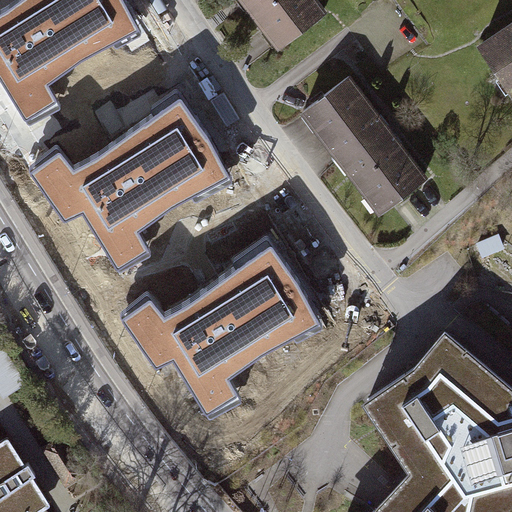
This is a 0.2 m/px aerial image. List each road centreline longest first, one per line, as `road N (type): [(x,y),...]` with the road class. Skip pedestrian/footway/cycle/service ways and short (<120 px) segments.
road 1 (residential): [(181,0),(383,271),(511,159)]
road 2 (primary): [(188,511),(83,380),(0,239)]
